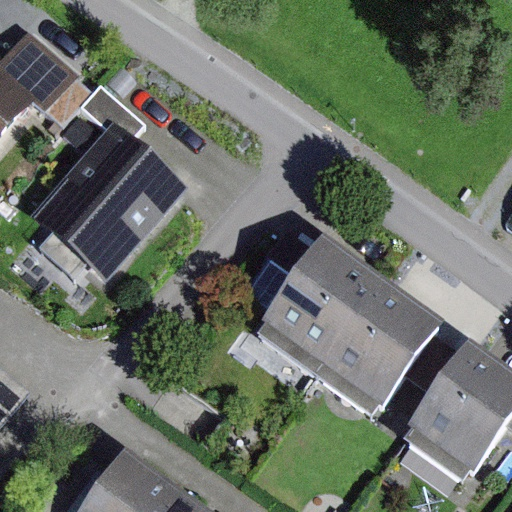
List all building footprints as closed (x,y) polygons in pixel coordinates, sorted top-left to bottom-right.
[(4,69),(0,65),(0,151),(33,113),(45,123),(81,82),(31,38),(4,69)] [(155,138),(111,99),(91,121),(116,143),(43,225),(115,288),(192,202),(140,155),(155,138)] [(259,346),(316,387),(383,295),(325,254),(259,346)] [(316,387),(374,428),(440,336),(383,295),(316,387)] [(511,447),(511,381),(480,360),(420,445),(483,489),(511,447)] [(0,443),(35,408),(0,374),(0,443)] [(95,511),(183,511),(185,509),(127,468),(95,511)]
